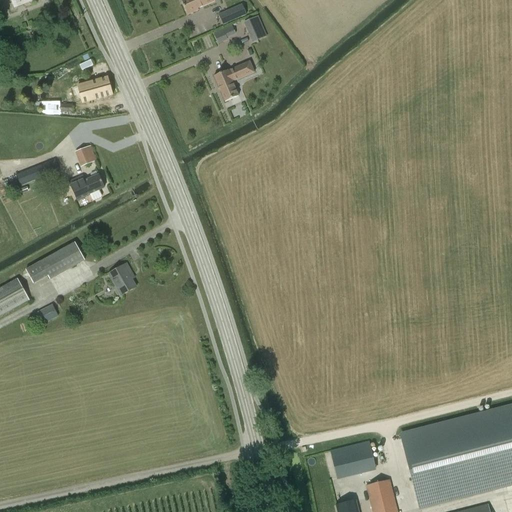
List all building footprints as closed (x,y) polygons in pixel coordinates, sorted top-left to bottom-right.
[(183,0),(181,1),(187,15),(199,10),(198,9),(215,1),(214,0),(183,0)] [(234,8),(219,15),(223,25),(239,18),(234,8)] [(257,17),(245,23),(253,42),(266,37),(257,17)] [(223,30),(214,34),(218,44),(227,40),(226,38),(223,30)] [(254,73),(250,62),(228,71),(227,71),(214,77),(225,102),(238,96),(232,82),(254,73)] [(76,104),(83,101),(111,94),(107,80),(72,90),(76,104)] [(73,118),(73,113),(73,105),(59,105),(59,108),(55,108),(55,117),(59,117),(73,118)] [(90,146),(75,152),(81,167),(96,161),(90,146)] [(33,181),(41,178),(59,171),(55,160),(29,170),(33,181)] [(101,195),(98,190),(104,188),(99,175),(85,181),(83,177),(69,183),(77,200),(89,195),(91,200),(93,200),(100,197),(101,195)] [(33,286),(48,278),(50,281),(85,261),(75,243),(40,263),(25,271),(33,286)] [(136,287),(131,279),(134,278),(126,265),(108,275),(121,296),(136,287)] [(0,316),(29,301),(17,280),(0,289),(0,316)] [(37,314),(43,326),(59,318),(53,306),(37,314)] [(20,322),(11,327),(22,346),(31,341),(20,322)] [(511,406),(401,435),(419,508),(511,483),(511,406)] [(359,444),(365,471),(375,469),(369,442),(359,444)] [(397,511),(389,480),(366,486),(372,511),(397,511)] [(336,506),(337,511),(358,511),(355,501),(336,506)]
